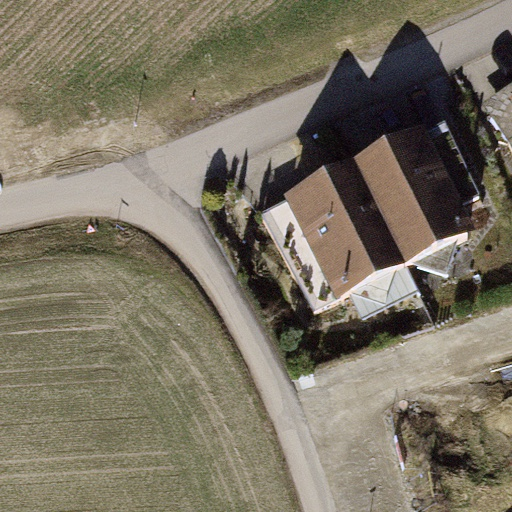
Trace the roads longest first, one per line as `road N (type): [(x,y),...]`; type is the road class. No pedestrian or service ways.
road 1 (residential): [(144,172),(511,4)]
road 2 (residential): [(312,511),(275,389),(144,172)]
road 3 (residential): [(0,206),(144,172)]
